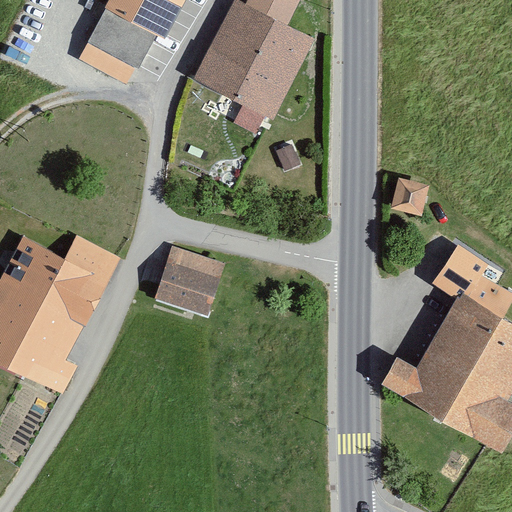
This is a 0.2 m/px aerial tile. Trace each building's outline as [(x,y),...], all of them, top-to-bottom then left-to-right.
[(178,0),(102,0),(99,6),(158,38),(178,0)] [(306,37),(233,0),(226,0),(187,78),(265,117),(306,37)] [(422,184),(389,177),(382,211),(415,218),(422,184)] [(57,259),(15,237),(0,264),(0,367),(55,396),(71,366),(58,359),(113,256),(70,234),(57,259)] [(424,286),(447,300),(409,366),(389,355),(373,384),(489,451),(511,411),(511,407),(498,400),(511,375),(511,325),(496,316),(509,295),(476,276),(484,262),(450,242),(424,286)] [(219,264),(166,245),(147,297),(201,316),(219,264)]
